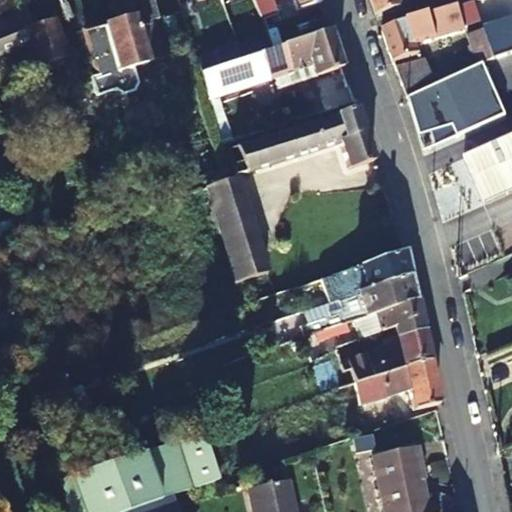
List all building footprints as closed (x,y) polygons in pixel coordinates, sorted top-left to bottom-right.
[(0,54),(27,44),(21,30),(9,0),(2,0),(0,1),(0,6),(0,7),(0,6),(0,54)] [(250,0),(253,6),(264,0),(292,0),(296,11),(318,4),(316,0),(250,0)] [(276,15),(271,0),(268,0),(253,6),(270,50),(282,47),(272,16),(276,15)] [(370,0),(376,16),(403,8),(400,0),(370,0)] [(481,22),(474,3),(381,31),(393,64),(419,56),(416,46),(465,30),(464,28),(481,22)] [(132,68),(146,64),(134,25),(131,17),(84,31),(97,75),(89,78),(95,98),(114,93),(122,97),(133,94),(136,85),(132,68)] [(296,26),(301,40),(327,32),(322,17),(296,26)] [(21,30),(27,44),(36,68),(70,58),(54,20),(21,30)] [(134,25),(146,64),(164,59),(157,32),(154,33),(151,21),(134,25)] [(477,67),(494,59),(484,31),(467,36),(477,67)] [(270,50),(240,60),(216,67),(197,73),(205,100),(307,68),(311,79),(340,69),(327,32),(301,40),(282,47),(270,50)] [(216,67),(240,60),(235,47),(213,54),(216,67)] [(406,99),(436,86),(423,60),(395,69),(406,99)] [(337,145),(346,172),(373,163),(355,109),(224,150),(233,178),(337,145)] [(511,137),(464,159),(485,204),(511,192),(511,137)] [(234,180),(202,190),(232,286),(267,274),(238,179),(234,180)] [(11,222),(0,225),(0,241),(1,245),(17,240),(11,222)] [(408,277),(403,252),(293,289),(298,304),(323,296),(326,304),(336,300),(408,277)] [(408,277),(336,300),(339,310),(326,314),(328,319),(305,327),(298,329),(301,340),(345,325),(351,323),(414,302),(408,277)] [(300,313),(305,327),(328,319),(326,314),(339,310),(336,300),(326,304),(300,313)] [(421,333),(414,302),(351,323),(357,342),(394,329),(395,338),(395,339),(421,333)] [(304,349),(348,333),(345,325),(301,340),(304,349)] [(421,333),(395,339),(395,338),(382,342),(384,350),(340,364),(342,372),(332,376),(337,391),(344,389),(396,372),(428,364),(421,333)] [(428,364),(396,372),(344,389),(349,404),(369,397),(371,405),(409,394),(413,411),(437,405),(429,369),(428,364)] [(49,424),(79,414),(70,390),(41,400),(49,424)] [(365,402),(347,408),(355,436),(385,427),(380,411),(369,415),(365,402)] [(61,482),(68,499),(62,502),(65,511),(174,511),(169,497),(173,496),(216,482),(202,435),(61,482)] [(380,511),(432,511),(431,506),(425,507),(419,481),(421,480),(414,448),(369,458),(380,511)] [(55,483),(62,502),(68,499),(61,482),(55,483)] [(250,511),(292,511),(286,482),(246,491),(250,511)]
